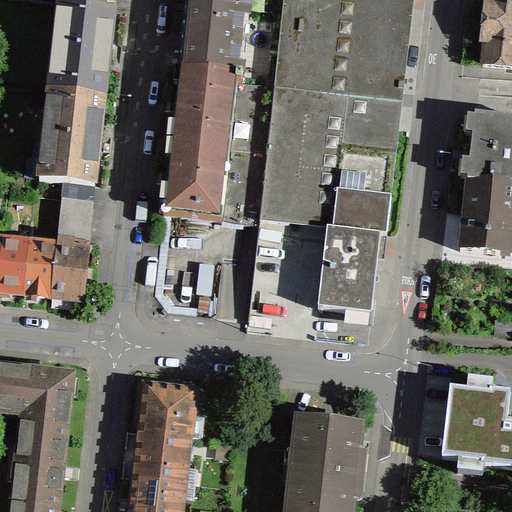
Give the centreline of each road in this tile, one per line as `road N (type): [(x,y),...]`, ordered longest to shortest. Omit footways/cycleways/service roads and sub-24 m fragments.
road 1 (residential): [(401,375),(440,0)]
road 2 (residential): [(116,344),(150,0)]
road 3 (residential): [(401,375),(116,344)]
road 4 (residential): [(99,511),(116,344)]
road 5 (residential): [(387,511),(401,375)]
